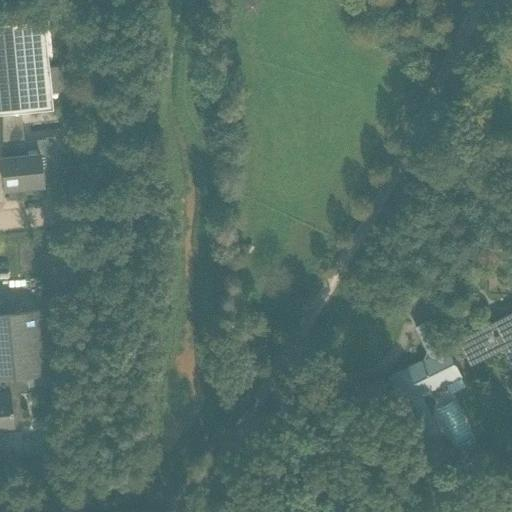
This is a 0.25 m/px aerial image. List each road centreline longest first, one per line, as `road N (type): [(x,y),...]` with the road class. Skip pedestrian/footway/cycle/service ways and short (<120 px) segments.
road 1 (unclassified): [(249,400),(390,181),(475,0)]
road 2 (track): [(185,511),(249,400)]
